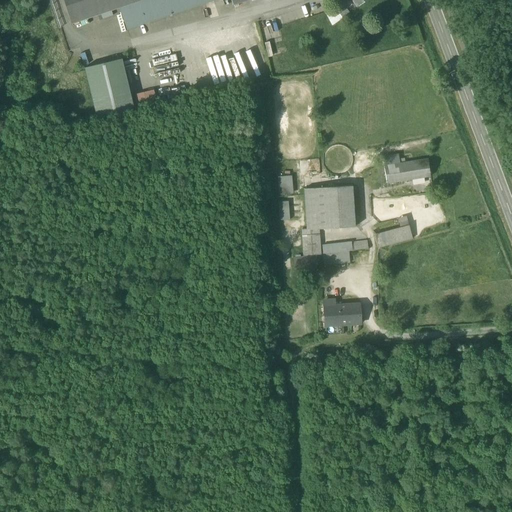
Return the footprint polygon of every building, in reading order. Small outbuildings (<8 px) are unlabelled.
[(144,0),(63,0),(71,23),(119,8),(144,0)] [(124,27),(210,0),(144,0),(119,8),(124,27)] [(343,4),(340,0),(333,5),(334,7),(338,13),(336,14),(339,19),(349,12),(343,4)] [(338,13),(334,7),(325,14),(332,26),(340,20),(339,19),(336,14),(338,13)] [(121,59),(84,68),(96,116),(133,107),(121,59)] [(153,90),(134,96),(136,106),(156,100),(153,90)] [(384,165),(399,163),(398,155),(383,157),(384,165)] [(384,165),(387,183),(411,179),(423,178),(430,176),(428,159),(399,163),(384,165)] [(424,184),(423,178),(411,179),(412,186),(424,184)] [(276,180),(276,195),(293,194),(292,180),(276,180)] [(348,187),(321,189),(323,231),(350,229),(348,187)] [(318,231),(323,231),(321,189),(304,189),(306,230),(306,232),(318,231)] [(288,202),(279,202),(280,221),(289,220),(288,202)] [(401,229),(410,227),(407,217),(398,219),(401,229)] [(376,237),(379,247),(413,237),(410,227),(401,229),(376,237)] [(319,256),(318,231),(306,232),(306,230),(302,231),(303,257),(316,257),(319,256)] [(323,245),(323,253),(331,252),(353,250),(368,248),(367,242),(352,244),(352,241),(323,245)] [(353,250),(331,252),(331,264),(354,261),(353,250)] [(317,264),(316,257),(303,257),(295,258),(296,265),(317,264)] [(323,304),(324,329),(359,326),(358,307),(333,309),(332,304),(323,304)]
